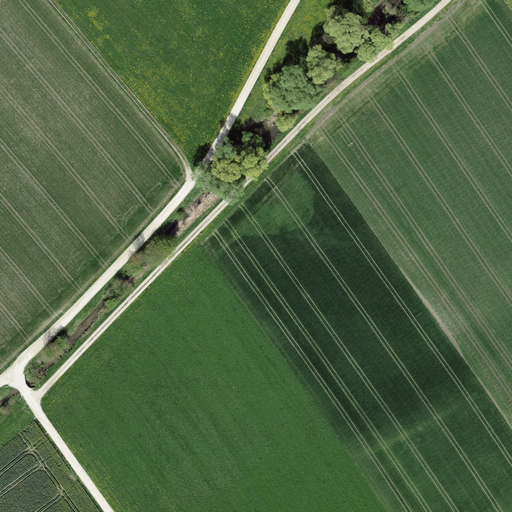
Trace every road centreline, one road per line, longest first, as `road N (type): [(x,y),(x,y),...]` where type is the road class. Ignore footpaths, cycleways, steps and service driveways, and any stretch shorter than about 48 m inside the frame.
road 1 (track): [(32,401),(294,131),(447,0)]
road 2 (track): [(10,371),(202,164),(293,0)]
road 3 (track): [(107,511),(32,401)]
